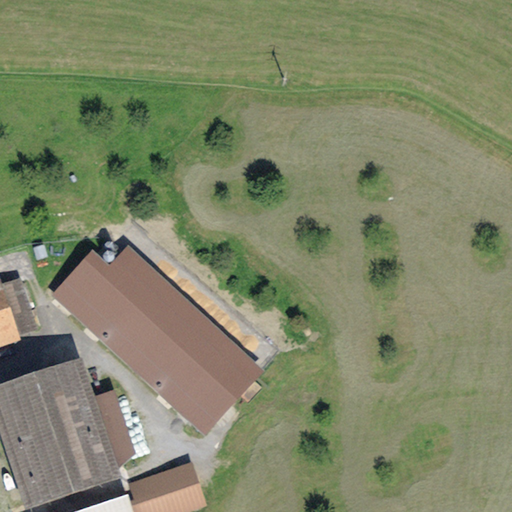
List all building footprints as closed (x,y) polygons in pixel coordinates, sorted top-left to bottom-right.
[(106,246),(104,247),(103,249),(103,250),(103,252),(104,253),(105,255),(106,255),(108,256),(110,256),(111,255),(112,254),(113,252),(113,250),(113,249),(112,247),(110,246),(109,246),(107,246),(106,246)] [(264,375),(130,249),(108,273),(92,257),(54,297),(204,439),(264,375)] [(104,266),(106,267),(108,268),(110,267),(111,267),(113,265),(113,264),(114,262),(113,260),(112,259),(111,257),(109,257),(108,256),(106,257),(104,258),(103,259),(102,261),(102,263),(103,265),(104,266)] [(0,288),(0,348),(39,335),(20,282),(0,289),(0,288)] [(79,374),(0,399),(0,415),(30,504),(120,474),(136,457),(116,397),(89,406),(79,374)] [(193,464),(130,484),(135,501),(127,504),(129,511),(201,511),(208,510),(193,464)]
